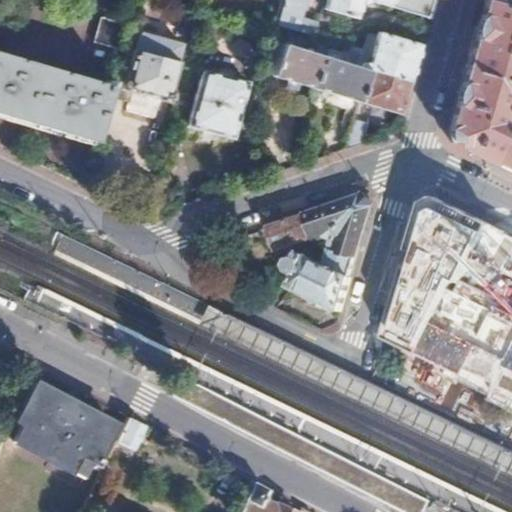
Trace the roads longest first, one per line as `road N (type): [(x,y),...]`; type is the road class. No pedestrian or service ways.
road 1 (residential): [(408,166),(352,359),(196,285),(147,247)]
road 2 (residential): [(0,323),(354,511)]
road 3 (residential): [(147,247),(352,176),(408,166)]
road 4 (residential): [(457,0),(408,166)]
road 5 (residential): [(0,172),(147,247)]
